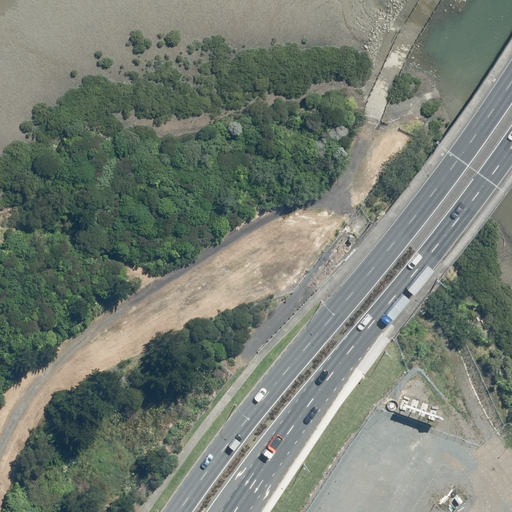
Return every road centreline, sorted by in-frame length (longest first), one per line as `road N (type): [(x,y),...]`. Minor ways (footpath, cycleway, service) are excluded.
road 1 (primary): [(177,511),(511,84)]
road 2 (primary): [(511,138),(455,223),(220,511)]
